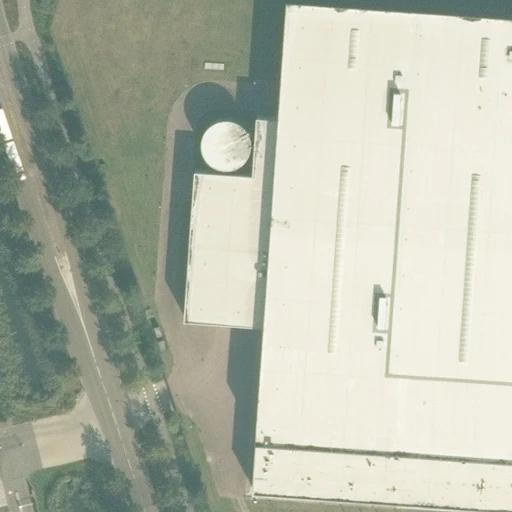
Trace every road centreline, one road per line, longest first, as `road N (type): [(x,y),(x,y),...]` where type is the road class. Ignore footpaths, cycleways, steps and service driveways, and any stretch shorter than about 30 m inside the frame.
road 1 (tertiary): [(83,327),(68,245),(0,39)]
road 2 (tertiary): [(0,124),(43,255),(83,327)]
road 3 (tertiary): [(144,511),(83,327)]
